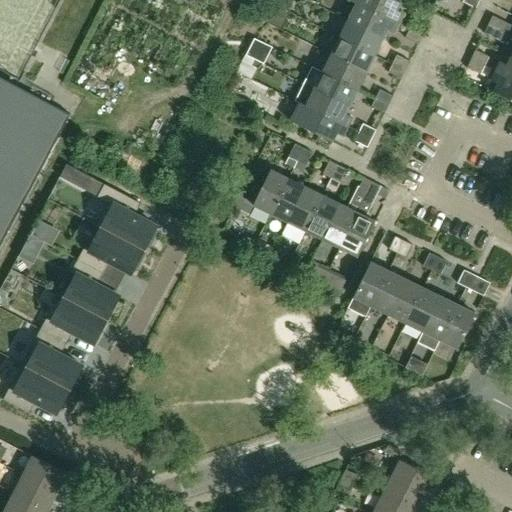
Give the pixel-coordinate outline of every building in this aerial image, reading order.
[(400,3),(394,0),(349,0),(356,4),(356,3),(398,24),(403,14),(396,11),(400,3)] [(476,8),(480,0),(479,0),(463,0),(462,2),(476,8)] [(393,33),(398,24),(356,3),(356,4),(347,20),(383,38),(387,30),(393,33)] [(286,14),(274,8),(269,19),(281,25),(286,14)] [(488,25),(508,35),(511,26),(511,25),(492,16),(488,25)] [(383,38),(347,20),(339,38),(374,55),(383,38)] [(409,29),(422,36),(427,26),(414,20),(409,29)] [(508,35),(488,25),(484,33),(504,43),(508,35)] [(418,44),(422,36),(409,29),(405,38),(418,44)] [(366,72),(374,55),(339,38),(330,55),(366,72)] [(269,47),(255,39),(247,54),(262,62),(269,47)] [(471,60),(485,67),(490,58),(475,51),(471,60)] [(366,72),(330,55),(322,72),(357,90),(366,72)] [(392,64),(405,70),(409,62),(396,55),(392,64)] [(511,79),(511,58),(510,57),(506,65),(500,62),(495,71),(511,79)] [(485,67),(471,60),(467,68),(481,75),(485,67)] [(401,79),(405,70),(392,64),(388,72),(401,79)] [(511,79),(495,71),(490,81),(497,84),(493,93),(511,102),(511,79)] [(349,107),(357,90),(322,72),(313,89),(349,107)] [(0,246),(70,115),(0,77),(0,246)] [(349,107),(313,89),(303,84),(295,100),(299,103),(305,106),(305,107),(347,127),(351,118),(345,114),(349,107)] [(375,98),(388,105),(393,96),(380,89),(375,98)] [(388,105),(375,98),(371,107),(384,113),(388,105)] [(305,107),(305,106),(299,103),(290,121),(332,142),(336,133),(342,136),(347,127),(305,107)] [(362,124),(358,132),(371,139),(375,130),(362,124)] [(367,148),(371,139),(358,132),(354,141),(367,148)] [(287,157),(296,161),(303,148),(294,144),(287,157)] [(303,148),(296,161),(305,166),(311,152),(303,148)] [(331,178),(337,165),(328,161),(322,174),(330,178),(331,178)] [(104,184),(67,164),(60,177),(97,197),(104,184)] [(331,178),(330,178),(326,187),(335,192),(339,182),(346,169),(337,165),(331,178)] [(270,214),(288,179),(270,170),(252,205),(270,214)] [(356,213),(364,198),(372,182),(363,178),(348,208),(339,204),(322,240),(339,248),(356,213)] [(287,223),(305,187),(288,179),(270,214),(287,223)] [(374,222),(365,217),(380,186),(372,182),(364,198),(356,213),(339,248),(357,257),(372,226),(374,222)] [(156,227),(135,215),(141,204),(104,184),(97,197),(108,203),(95,226),(101,229),(101,228),(143,250),(145,247),(149,248),(157,233),(153,231),(156,227)] [(305,231),(322,196),(305,187),(287,223),(305,231)] [(322,240),(339,204),(322,196),(305,231),(322,240)] [(141,254),(143,250),(101,228),(101,229),(89,250),(84,248),(77,260),(103,274),(109,263),(130,274),(133,269),(136,271),(144,256),(141,254)] [(388,250),(396,254),(403,240),(394,236),(388,250)] [(403,240),(396,254),(405,258),(412,245),(403,240)] [(422,266),(431,271),(437,257),(429,253),(422,266)] [(437,257),(431,271),(440,275),(446,262),(437,257)] [(118,297),(97,285),(103,274),(77,260),(70,273),(76,275),(64,298),(106,320),(118,297)] [(365,317),(371,307),(388,271),(370,262),(347,308),(365,317)] [(465,288),(472,274),(463,270),(457,283),(465,288)] [(388,315),(405,280),(388,271),(371,307),(388,315)] [(479,278),(472,274),(465,288),(482,296),(488,285),(489,283),(479,278)] [(405,323),(422,288),(405,280),(388,315),(405,323)] [(422,332),(440,297),(422,288),(405,323),(422,332)] [(440,340),(457,305),(440,297),(422,332),(417,342),(435,351),(440,340)] [(93,344),(106,320),(64,298),(52,320),(47,317),(40,330),(66,344),(72,333),(93,344)] [(457,349),(475,314),(457,305),(440,340),(457,349)] [(81,366),(60,355),(66,344),(40,330),(21,365),(69,390),(81,366)] [(67,394),(69,390),(21,365),(2,400),(28,414),(35,402),(56,414),(58,409),(62,411),(70,396),(67,394)] [(400,451),(388,445),(384,453),(396,459),(400,451)] [(374,465),(378,458),(366,452),(363,459),(374,465)] [(61,485),(67,474),(31,456),(21,475),(71,500),(75,492),(61,485)] [(425,497),(425,496),(434,478),(399,460),(390,479),(425,497)] [(345,469),(341,477),(353,483),(357,475),(345,469)] [(71,500),(21,475),(12,493),(48,511),(53,501),(67,508),(68,507),(71,500)] [(353,483),(341,477),(337,485),(349,491),(353,483)] [(409,511),(417,511),(426,496),(425,496),(425,497),(390,479),(380,497),(409,511)] [(47,511),(48,511),(12,493),(3,511),(4,511),(47,511)] [(409,511),(380,497),(372,511),(409,511)]
